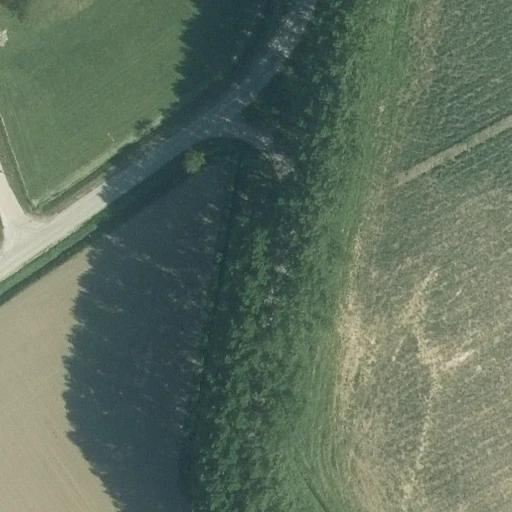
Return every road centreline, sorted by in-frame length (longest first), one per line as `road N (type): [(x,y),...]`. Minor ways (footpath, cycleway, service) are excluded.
road 1 (unclassified): [(269,511),(250,456),(252,394),(298,180)]
road 2 (tertiary): [(203,127),(0,265)]
road 3 (unclassified): [(298,180),(330,0)]
road 4 (tertiary): [(304,0),(276,54),(203,127)]
